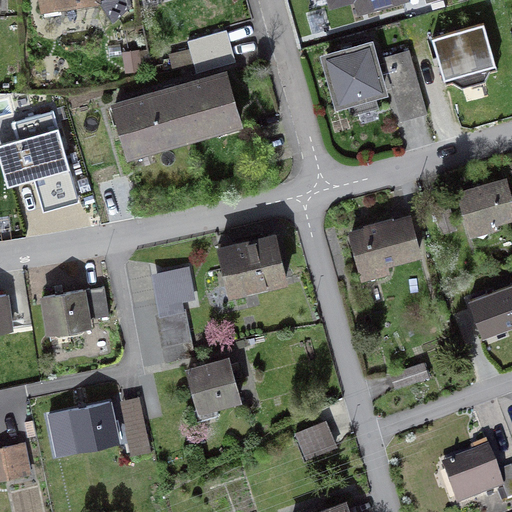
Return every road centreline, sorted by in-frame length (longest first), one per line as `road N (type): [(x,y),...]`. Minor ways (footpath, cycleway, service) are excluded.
road 1 (residential): [(386,511),(298,196)]
road 2 (residential): [(0,257),(298,196)]
road 3 (residential): [(323,190),(268,0)]
road 4 (residential): [(323,190),(511,137)]
